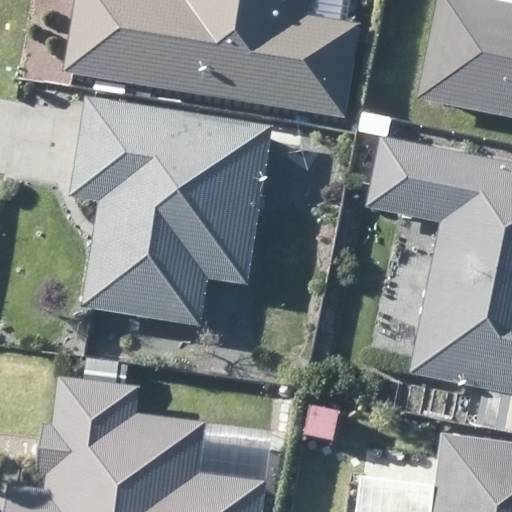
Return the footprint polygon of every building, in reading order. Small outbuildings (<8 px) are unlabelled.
[(86,0),(75,73),(350,117),(363,25),(312,18),(315,0),(86,0)] [(511,6),(479,0),(449,0),(429,102),(511,118),(511,6)] [(272,135),(85,107),(71,202),(104,207),(88,314),(199,331),(206,283),(248,289),(272,135)] [(421,374),(511,394),(511,171),(391,144),(376,207),(454,225),(421,374)] [(269,434),(203,427),(136,420),(139,391),(59,382),(55,427),(44,426),(38,475),(50,476),(47,500),(36,498),(9,496),(7,511),(261,511),(264,489),(269,434)] [(511,511),(511,447),(454,440),(444,511),(511,511)]
